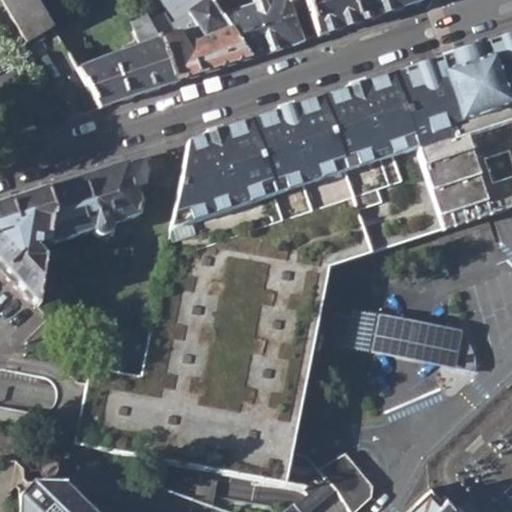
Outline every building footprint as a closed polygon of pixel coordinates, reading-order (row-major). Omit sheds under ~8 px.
[(0,0),(0,2),(23,41),(37,34),(51,27),(43,11),(36,0),(0,0)] [(36,0),(43,11),(55,5),(51,0),(36,0)] [(175,87),(251,62),(302,46),(285,0),(264,0),(261,1),(260,0),(249,0),(251,5),(219,16),(210,3),(207,0),(159,0),(174,20),(170,23),(162,12),(147,20),(132,26),(140,47),(77,72),(100,111),(175,87)] [(419,0),(304,0),(319,41),(420,7),(419,0)] [(166,258),(327,270),(511,209),(511,38),(189,144),(166,258)] [(0,119),(0,143),(40,131),(33,109),(0,119)] [(145,158),(45,191),(52,215),(47,242),(51,244),(93,230),(96,234),(104,237),(111,232),(111,224),(137,215),(139,208),(135,189),(146,185),(148,172),(145,158)] [(36,241),(47,242),(52,215),(45,191),(0,205),(0,269),(37,309),(45,256),(33,247),(36,241)] [(327,270),(166,258),(153,326),(147,357),(144,371),(109,364),(92,361),(82,408),(77,439),(75,449),(284,488),(289,471),(290,466),(290,465),(292,457),(294,443),(327,270)] [(85,323),(119,328),(122,322),(121,307),(87,304),(85,323)] [(153,326),(122,322),(119,328),(115,343),(113,346),(147,357),(153,326)] [(369,357),(440,370),(446,336),(446,335),(376,322),(369,357)] [(346,345),(366,348),(369,331),(349,328),(346,345)] [(473,353),(464,342),(462,341),(446,336),(440,370),(474,377),(475,359),(473,353)] [(75,449),(77,439),(71,437),(69,447),(75,449)] [(369,484),(337,451),(313,469),(315,469),(335,489),(334,495),(347,511),(350,511),(367,496),(369,484)] [(298,458),(292,457),(290,465),(307,468),(298,458)] [(289,471),(305,473),(307,468),(290,465),(290,466),(289,471)] [(320,479),(331,491),(334,495),(335,489),(315,469),(313,469),(311,470),(320,479)] [(320,479),(293,504),(301,511),(308,511),(331,491),(320,479)] [(450,511),(443,504),(446,501),(440,494),(436,497),(427,487),(400,511),(450,511)] [(97,511),(74,491),(44,490),(32,503),(31,511),(97,511)]
